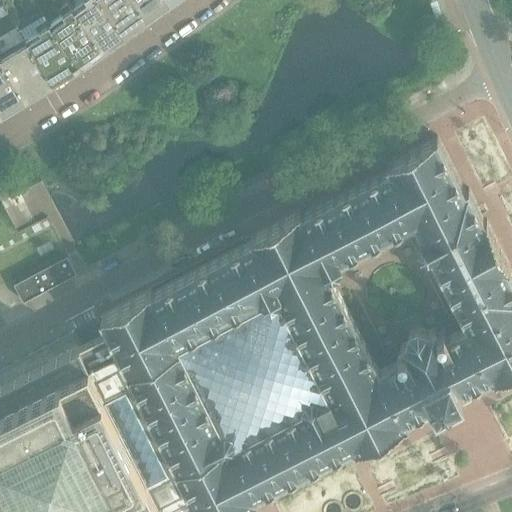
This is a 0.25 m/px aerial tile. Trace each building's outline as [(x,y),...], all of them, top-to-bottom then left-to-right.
[(15,8),(10,0),(9,0),(5,3),(10,11),(15,8)] [(124,33),(100,0),(82,0),(73,7),(102,49),(108,48),(112,44),(115,39),(124,33)] [(146,18),(132,0),(100,0),(124,33),(130,32),(134,29),(137,24),(146,18)] [(168,1),(167,0),(132,0),(146,18),(146,17),(152,16),(156,13),(159,8),(168,1)] [(102,49),(73,7),(69,2),(59,9),(62,14),(48,24),(78,66),(80,65),(85,64),(90,60),(93,55),(102,49)] [(78,66),(48,24),(46,20),(35,26),(38,31),(25,38),(51,82),(53,81),(58,81),(63,78),(66,73),(76,68),(78,66)] [(51,82),(25,38),(12,46),(15,50),(1,58),(25,98),(31,97),(36,95),(39,90),(51,82)] [(25,98),(1,58),(0,56),(0,109),(2,112),(8,112),(12,109),(16,104),(25,98)] [(230,511),(257,499),(255,495),(355,444),(357,448),(408,422),(406,419),(437,403),(438,404),(463,392),(462,390),(494,374),(496,378),(511,369),(511,274),(508,267),(510,266),(487,219),(485,220),(469,189),(465,191),(437,136),(387,162),(390,169),(302,213),(300,209),(250,236),(252,239),(153,292),(151,288),(101,315),(105,323),(110,332),(106,335),(111,345),(110,346),(88,357),(74,330),(0,369),(0,511),(230,511)] [(56,213),(40,183),(0,204),(15,234),(46,218),(60,245),(69,240),(56,213)] [(24,301),(77,273),(67,255),(14,283),(24,301)]
